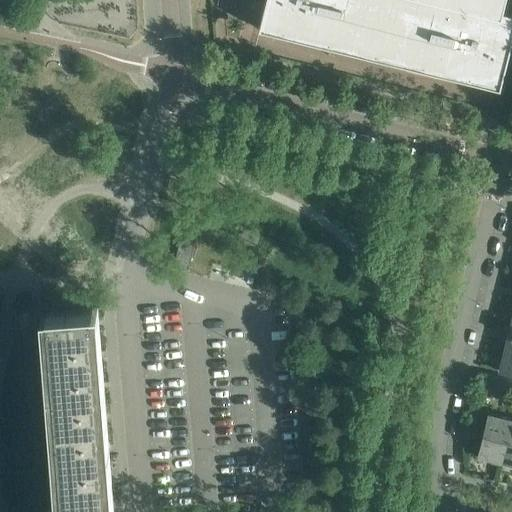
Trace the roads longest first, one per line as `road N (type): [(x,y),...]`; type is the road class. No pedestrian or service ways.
road 1 (unclassified): [(503,161),(177,76),(170,0)]
road 2 (residential): [(443,511),(447,440),(503,161)]
